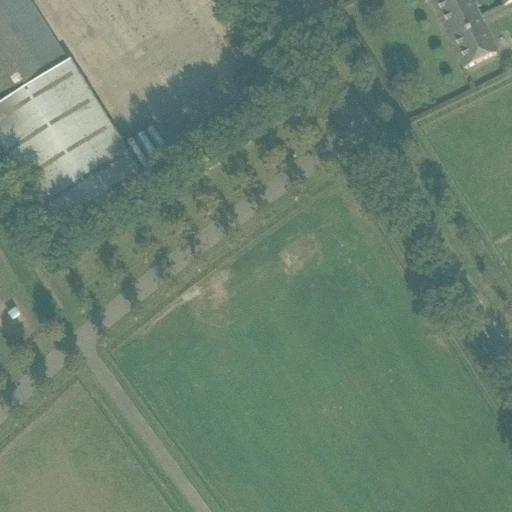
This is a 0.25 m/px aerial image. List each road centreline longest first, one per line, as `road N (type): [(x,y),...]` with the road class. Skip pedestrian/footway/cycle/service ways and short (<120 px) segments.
road 1 (unclassified): [(511,367),(283,0)]
road 2 (unknown): [(65,0),(149,166)]
